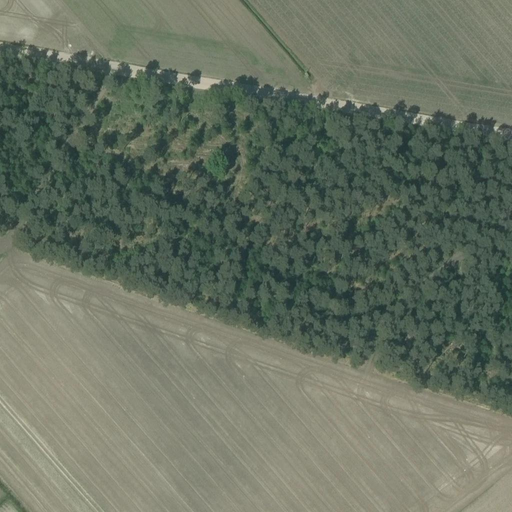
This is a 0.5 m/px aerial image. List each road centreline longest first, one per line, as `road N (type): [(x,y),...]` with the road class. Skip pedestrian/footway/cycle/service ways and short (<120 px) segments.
road 1 (track): [(0,54),(511,134)]
road 2 (track): [(511,215),(396,311),(368,371)]
road 3 (track): [(113,71),(9,242)]
